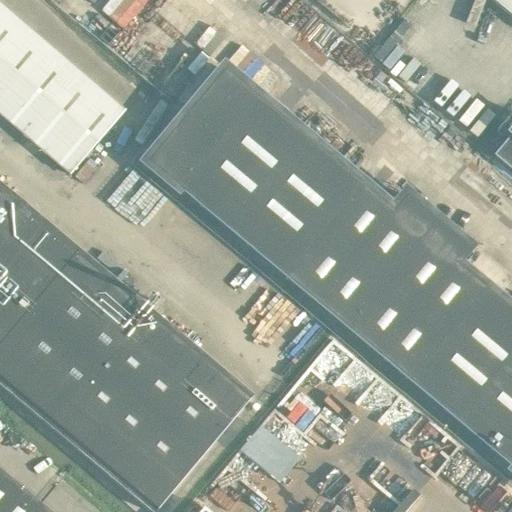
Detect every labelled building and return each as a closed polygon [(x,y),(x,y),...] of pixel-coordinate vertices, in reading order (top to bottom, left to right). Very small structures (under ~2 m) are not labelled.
[(511,0),(489,0),(511,18),(511,0)] [(0,118),(69,178),(125,113),(0,6),(0,118)] [(403,198),(390,213),(222,71),(145,163),(511,473),(511,316),(451,265),(463,249),(403,198)] [(160,102),(135,140),(142,144),(167,106),(160,102)] [(511,128),(508,133),(511,136),(494,158),(511,172),(511,128)] [(0,385),(150,511),(155,511),(252,397),(0,185),(0,385)] [(45,511),(0,473),(0,511),(45,511)]
